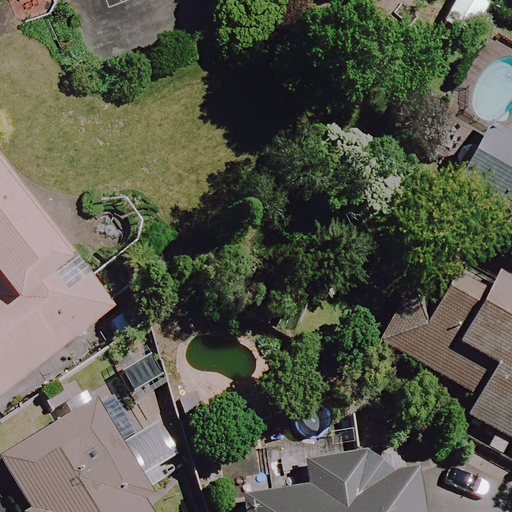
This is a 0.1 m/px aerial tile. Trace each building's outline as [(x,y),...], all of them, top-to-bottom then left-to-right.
[(511,146),(486,133),(452,197),(504,225),(511,210),(511,146)] [(0,398),(106,316),(0,180),(0,398)] [(511,303),(452,269),(397,365),(441,391),(456,365),(486,382),(462,424),(511,453),(511,303)] [(129,442),(104,400),(0,461),(0,477),(20,511),(146,511),(137,496),(176,473),(150,429),(129,442)] [(376,489),(372,460),(298,469),(301,494),(237,502),(238,511),(419,511),(416,484),(376,489)]
